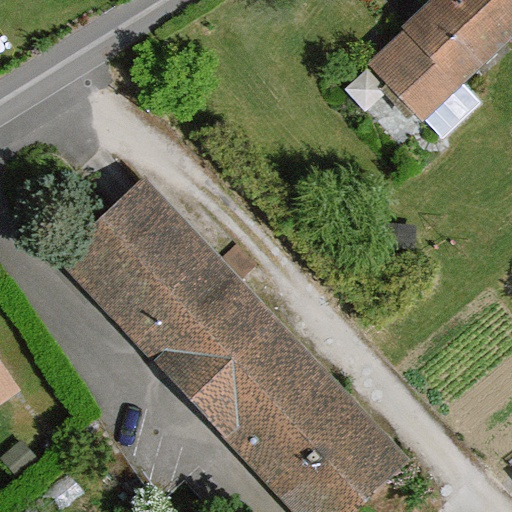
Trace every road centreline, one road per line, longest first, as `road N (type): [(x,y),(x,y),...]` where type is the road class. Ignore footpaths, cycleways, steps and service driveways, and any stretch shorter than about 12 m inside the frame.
road 1 (unknown): [(474,511),(477,490),(451,442),(347,329),(71,63)]
road 2 (unknown): [(0,204),(270,511)]
road 3 (residential): [(0,110),(170,0)]
